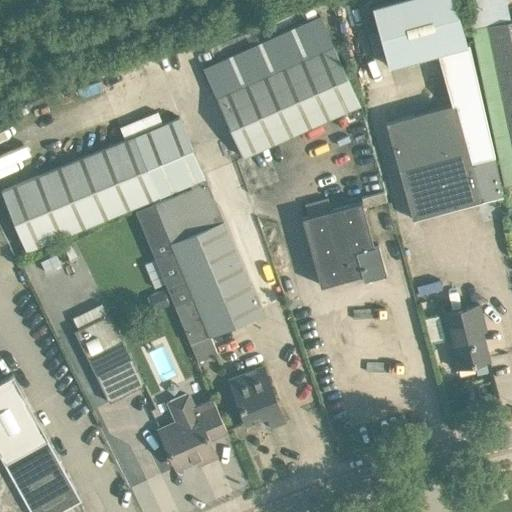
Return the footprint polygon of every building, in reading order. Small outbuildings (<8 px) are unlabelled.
[(437,53),(466,45),(466,44),(453,0),(394,0),(371,7),(388,67),(437,53)] [(511,182),(511,19),(510,20),(505,0),(464,0),(503,185),(511,182)] [(501,193),(493,154),(469,43),(466,44),(466,45),(437,53),(451,104),(385,123),(412,219),(501,193)] [(242,158),(359,105),(332,45),(215,98),(242,158)] [(189,184),(204,178),(178,117),(162,124),(125,139),(1,191),(26,252),(189,184)] [(135,211),(197,362),(217,354),(209,335),(260,314),(204,178),(189,184),(191,188),(135,211)] [(310,216),(302,218),(320,286),(361,275),(363,280),(386,273),(378,244),(372,246),(360,201),(330,209),(310,216)] [(455,288),(439,292),(444,309),(459,304),(455,288)] [(154,313),(170,306),(164,291),(147,298),(154,313)] [(480,303),(457,308),(440,313),(454,369),(488,360),(481,332),(486,331),(480,303)] [(144,385),(109,314),(73,331),(109,403),(144,385)] [(284,423),(262,365),(254,368),(242,373),(246,384),(232,390),(245,424),(268,415),(273,427),(284,423)] [(174,420),(158,428),(176,468),(194,460),(198,467),(218,458),(210,441),(228,432),(211,398),(195,406),(188,392),(185,394),(183,391),(168,398),(169,400),(165,402),(174,420)] [(80,498),(47,438),(10,459),(7,453),(0,456),(0,511),(82,511),(76,500),(80,498)]
